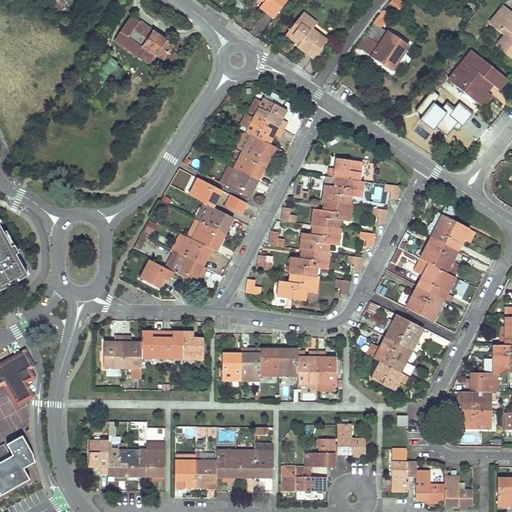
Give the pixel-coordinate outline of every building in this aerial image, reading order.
[(61,6),(65,0),(55,0),(55,2),(49,10),(56,15),(62,7),(61,6)] [(260,8),(267,13),(274,18),(287,0),(265,0),(263,4),(260,8)] [(372,25),(367,32),(358,47),(372,56),(371,58),(379,63),(381,61),(384,62),(382,65),(391,71),(408,45),(387,31),(386,33),(380,26),(396,7),(402,12),(407,7),(398,0),(391,0),(377,17),(372,25)] [(511,32),(500,48),(508,55),(511,57),(511,14),(502,7),(490,23),(500,31),(504,26),(511,32)] [(297,46),(305,53),(313,59),(326,42),(312,30),(316,24),(303,13),(289,31),(301,41),(298,45),(297,46)] [(115,40),(126,47),(136,55),(142,46),(156,55),(150,64),(157,69),(174,45),(160,36),(161,35),(154,30),(153,31),(131,17),(115,40)] [(511,32),(504,26),(500,31),(505,35),(497,46),(500,48),(511,32)] [(301,41),(289,31),(285,35),(298,45),(301,41)] [(156,55),(142,46),(136,55),(150,64),(156,55)] [(476,55),(472,52),(458,68),(465,74),(470,67),(467,65),(476,55)] [(99,84),(118,61),(108,53),(88,79),(95,84),(97,82),(99,84)] [(498,90),(502,85),(507,79),(476,55),(467,65),(470,67),(465,74),(458,68),(448,80),(478,104),(487,92),(484,89),(489,83),(498,90)] [(478,104),(483,108),(498,90),(489,83),(484,89),(487,92),(478,104)] [(440,93),(433,88),(417,107),(423,113),(420,117),(433,128),(437,124),(448,134),(454,127),(457,130),(462,124),(463,125),(473,112),(460,101),(455,107),(447,100),(442,106),(434,100),(440,93)] [(281,117),(282,117),(283,117),(287,111),(263,99),(254,116),(284,131),(288,123),(280,119),(275,117),(276,115),(281,117)] [(248,128),(252,119),(245,115),(241,124),(248,128)] [(280,138),(284,131),(254,116),(252,119),(248,128),(245,133),(251,136),(269,145),(272,139),(271,136),(266,134),(267,132),(272,134),(280,138)] [(251,136),(245,133),(245,132),(242,133),(236,146),(244,150),(251,136)] [(268,162),(275,148),(269,145),(251,136),(244,150),(243,152),(267,164),(268,162)] [(279,150),(275,148),(268,162),(275,160),(279,150)] [(258,181),(267,164),(243,152),(234,169),(258,181)] [(338,169),(329,168),(327,177),(349,180),(360,182),(362,162),(336,159),(336,165),(338,167),(343,168),(343,170),(338,169)] [(226,185),(233,170),(228,167),(220,182),(226,185)] [(249,198),(258,181),(234,169),(233,170),(226,185),(225,186),(249,198)] [(342,196),(343,188),(348,189),(349,180),(327,177),(326,177),(322,201),(324,202),(328,202),(337,203),(338,195),(342,196)] [(222,191),(198,179),(189,196),(203,203),(209,206),(213,208),(222,191)] [(360,182),(349,180),(348,189),(343,188),(342,196),(338,195),(337,203),(348,205),(349,196),(354,197),(362,198),(364,182),(360,182)] [(303,185),(296,183),(295,192),(294,198),(307,199),(308,192),(302,191),(303,185)] [(399,187),(392,186),(385,185),(384,192),(390,193),(390,199),(397,200),(399,187)] [(246,203),(230,195),(225,205),(240,213),(246,203)] [(316,226),(326,228),(327,219),(331,219),(332,212),(336,212),(337,203),(328,202),(326,211),(323,210),(313,209),(311,226),(313,226),(316,226)] [(209,206),(203,203),(194,220),(195,220),(200,223),(209,206)] [(352,205),(348,205),(337,203),(336,212),(332,212),(331,219),(327,219),(326,228),(336,229),(337,220),(340,221),(350,222),(352,205)] [(233,219),(213,208),(209,206),(200,223),(225,236),(233,219)] [(291,209),(283,208),(282,217),(281,222),(295,224),(296,216),(290,215),(291,209)] [(387,210),(380,209),(373,208),(372,216),(378,217),(377,223),(385,224),(387,210)] [(431,237),(445,244),(456,223),(442,216),(431,237)] [(200,223),(195,220),(186,237),(187,238),(191,240),(200,223)] [(191,240),(211,250),(216,253),(225,236),(200,223),(191,240)] [(456,223),(445,244),(458,251),(464,239),(469,230),(456,223)] [(0,290),(0,291),(27,276),(20,262),(17,264),(13,256),(16,255),(19,254),(14,245),(11,247),(3,233),(0,226),(0,290)] [(305,250),(314,251),(315,243),(319,243),(320,236),(325,236),(326,228),(316,226),(315,235),(312,234),(302,233),(300,249),(301,250),(305,250)] [(314,251),(324,253),(325,244),(329,244),(339,246),(341,230),(339,230),(336,229),(326,228),(325,236),(320,236),(319,243),(315,243),(314,251)] [(470,242),(474,233),(469,230),(464,239),(470,242)] [(11,247),(14,245),(7,231),(3,233),(11,247)] [(283,247),(284,240),(277,239),(278,232),(271,231),(270,240),(269,245),(283,247)] [(374,234),(367,233),(361,233),(360,240),(365,241),(365,247),(372,248),(374,234)] [(146,238),(144,236),(141,235),(134,248),(140,251),(146,238)] [(445,244),(431,237),(419,259),(429,264),(433,267),(445,244)] [(211,251),(211,250),(191,240),(187,238),(178,255),(202,267),(205,261),(211,251)] [(458,251),(445,244),(433,267),(442,271),(453,277),(459,265),(452,262),(458,251)] [(313,260),(314,251),(305,250),(304,259),(300,258),(290,257),(288,273),(290,274),(292,274),(293,274),(303,275),(304,267),(308,267),(309,259),(313,260)] [(211,251),(205,261),(209,263),(214,253),(211,251)] [(304,267),(303,275),(312,276),(314,268),(318,269),(327,270),(329,253),(328,253),(324,253),(314,251),(313,260),(309,259),(308,267),(304,267)] [(170,271),(178,256),(172,253),(164,268),(170,271)] [(202,268),(202,267),(178,255),(178,256),(170,271),(174,273),(194,284),(196,278),(202,268)] [(270,271),(271,263),(265,263),(266,256),(258,255),(257,265),(257,269),(270,271)] [(362,258),(355,257),(348,256),(347,264),(353,264),(353,271),(360,272),(362,258)] [(171,278),(174,273),(170,271),(164,268),(152,262),(147,270),(144,269),(139,279),(158,289),(163,280),(169,283),(171,278)] [(442,271),(433,267),(429,264),(417,286),(430,293),(442,271)] [(200,280),(206,270),(202,268),(196,278),(200,280)] [(454,277),(453,277),(442,271),(430,293),(444,300),(449,290),(455,279),(455,278),(454,277)] [(302,284),(303,275),(293,274),(292,283),(289,282),(279,281),(276,297),(292,300),(293,291),(297,291),(298,283),(302,284)] [(312,276),(303,275),(302,284),(298,283),(297,291),(293,291),(292,300),(301,301),(303,292),(306,292),(316,294),(318,277),(317,277),(312,276)] [(260,295),(261,287),(254,286),(255,280),(248,279),(246,293),(260,295)] [(452,292),(458,280),(455,279),(449,290),(452,292)] [(341,288),(341,291),(340,295),(348,295),(350,282),(336,280),(335,288),(341,288)] [(406,308),(419,315),(430,293),(417,286),(406,308)] [(433,322),(444,300),(430,293),(419,315),(433,322)] [(385,337),(398,344),(410,322),(396,315),(393,321),(392,323),(388,330),(385,337)] [(393,321),(389,319),(384,328),(388,330),(392,323),(393,321)] [(410,322),(398,344),(411,351),(423,329),(410,322)] [(142,343),(142,356),(152,356),(151,359),(162,359),(162,338),(153,338),(153,331),(142,331),(142,343)] [(162,338),(162,359),(173,359),(173,357),(183,357),(183,332),(172,332),(172,338),(162,338)] [(193,332),(183,332),(183,357),(193,357),(193,360),(204,360),(204,338),(193,338),(193,332)] [(118,369),(123,369),(123,336),(114,336),(114,345),(114,351),(111,350),(111,347),(111,344),(110,343),(104,343),(103,369),(106,369),(115,369),(118,369)] [(142,359),(142,356),(142,343),(131,343),(132,336),(123,336),(123,369),(130,369),(130,379),(141,379),(141,369),(142,359)] [(398,344),(385,337),(379,349),(374,358),(374,359),(379,362),(387,366),(398,344)] [(411,351),(398,344),(387,366),(400,373),(406,362),(408,357),(411,352),(411,351)] [(374,358),(379,349),(372,345),(367,354),(374,358)] [(484,373),(494,373),(494,345),(491,345),(491,359),(490,359),(484,359),(484,373)] [(494,345),(494,373),(497,373),(503,373),(508,373),(509,345),(505,345),(501,345),(494,345)] [(260,376),(279,377),(279,349),(260,349),(260,355),(260,376)] [(279,349),(279,377),(298,377),(298,358),(298,351),(298,350),(279,349)] [(300,384),(317,384),(317,351),(308,351),(308,358),(308,365),(306,365),(306,359),(305,358),(298,358),(298,377),(298,384),(300,384)] [(326,366),(326,365),(326,352),(317,351),(317,384),(320,384),(335,385),(336,385),(336,358),(331,358),(328,360),(328,366),(326,366)] [(411,365),(417,355),(411,352),(408,357),(406,362),(411,365)] [(0,366),(0,383),(4,381),(17,403),(31,396),(23,383),(18,374),(27,369),(31,366),(24,353),(0,366)] [(222,381),(241,381),(241,354),(222,354),(222,381)] [(260,382),(260,376),(260,355),(241,354),(241,381),(260,382)] [(400,373),(387,366),(379,362),(371,379),(394,391),(397,385),(396,383),(391,381),(392,378),(397,381),(404,385),(408,378),(400,373)] [(32,378),(27,369),(18,374),(23,383),(32,378)] [(471,380),(471,392),(491,392),(497,392),(497,373),(494,373),(484,373),(471,373),(471,380)] [(0,401),(8,397),(3,386),(0,387),(0,401)] [(463,392),(463,399),(463,405),(463,411),(491,411),(491,392),(471,392),(466,392),(463,392)] [(490,430),(491,411),(463,411),(463,417),(463,429),(490,430)] [(397,427),(407,426),(407,416),(397,416),(397,427)] [(352,426),(337,425),(336,445),(336,454),(343,454),(351,454),(351,457),(353,457),(360,457),(360,454),(365,454),(366,440),(358,440),(358,443),(351,443),(352,440),(352,426)] [(0,492),(1,495),(28,480),(22,469),(35,461),(22,437),(8,445),(15,456),(0,463),(0,492)] [(334,454),(336,454),(336,445),(334,445),(334,439),(319,439),(319,454),(304,454),(304,468),(311,468),(326,468),(330,468),(334,468),(334,454)] [(109,474),(109,450),(109,440),(89,440),(89,467),(95,467),(97,464),(97,463),(99,463),(100,474),(109,474)] [(127,477),(127,450),(127,444),(118,444),(118,450),(109,450),(109,474),(108,475),(108,477),(109,477),(126,477),(127,477)] [(0,460),(9,455),(4,445),(0,446),(0,460)] [(409,477),(416,478),(416,471),(416,462),(406,461),(406,449),(392,449),(392,464),(394,464),(394,470),(391,470),(391,492),(403,492),(406,492),(406,477),(406,471),(409,471),(409,477)] [(146,477),(146,450),(127,450),(127,477),(134,477),(145,477),(146,477)] [(165,450),(146,450),(146,477),(153,477),(164,477),(165,450)] [(235,478),(236,451),(216,451),(216,461),(216,478),(224,478),(234,478),(235,478)] [(236,451),(235,478),(254,478),(254,451),(243,451),(236,451)] [(273,451),(254,451),(254,478),(273,478),(273,451)] [(185,482),(185,485),(185,489),(195,489),(196,464),(187,464),(187,461),(175,460),(175,482),(176,482),(185,482)] [(216,482),(216,478),(216,461),(205,461),(205,464),(196,464),(195,489),(206,489),(206,482),(216,482)] [(295,477),(295,468),(283,467),(283,477),(295,477)] [(304,475),(307,475),(311,475),(311,468),(304,468),(295,468),(295,477),(283,477),(282,492),(325,492),(325,478),(311,478),(304,478),(304,475)] [(444,501),(444,486),(436,486),(436,489),(430,489),(430,485),(430,472),(416,471),(416,478),(416,492),(415,501),(418,501),(430,501),(430,504),(438,504),(439,501),(444,501)] [(444,471),(444,486),(444,501),(444,505),(449,506),(458,506),(458,509),(467,509),(467,506),(472,506),(473,491),(465,491),(465,494),(462,494),(459,494),(459,491),(458,483),(458,477),(448,477),(448,471),(444,471)] [(497,507),(511,506),(511,478),(497,478),(497,507)]
